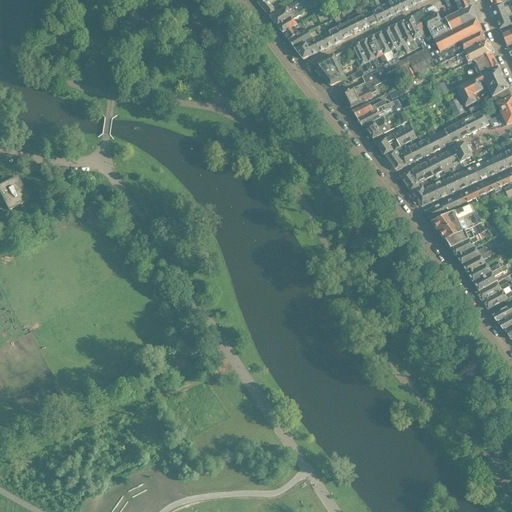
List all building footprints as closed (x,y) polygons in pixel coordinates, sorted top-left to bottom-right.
[(276,10),(269,1),(267,0),(261,0),(260,1),(259,0),(257,2),(270,17),(281,11),(279,8),(276,10)] [(395,15),(389,3),(387,0),(382,0),(385,5),(381,7),(387,19),(395,15)] [(397,0),(395,0),(389,3),(395,15),(403,11),(397,0)] [(407,0),(397,0),(403,11),(411,7),(407,0)] [(438,9),(446,5),(444,0),(437,0),(434,1),(438,9)] [(470,0),(464,0),(456,3),(458,9),(457,9),(458,13),(473,6),(470,0)] [(300,6),(297,1),(291,5),(294,10),(300,6)] [(378,9),(373,11),(378,22),(378,23),(387,19),(381,7),(381,8),(379,4),(377,5),(378,9)] [(290,6),(281,11),(270,17),(278,27),(294,16),(290,11),(293,9),(290,6)] [(364,6),(360,8),(364,15),(369,26),(378,22),(373,11),(367,14),(364,6)] [(426,17),(423,11),(412,16),(413,17),(423,38),(428,35),(424,29),(427,27),(428,29),(434,41),(477,19),(473,6),(458,13),(456,14),(453,16),(453,15),(442,21),(439,14),(438,15),(436,12),(426,17)] [(505,8),(504,6),(493,11),(496,20),(508,15),(505,8)] [(356,10),(358,13),(349,18),(350,19),(351,22),(355,20),(360,31),(369,26),(364,15),(360,8),(356,10)] [(302,11),(294,16),(278,27),(283,34),(294,27),(297,24),(294,20),(304,14),(302,11)] [(350,19),(349,18),(346,11),(342,13),(344,19),(345,21),(350,19)] [(511,24),(508,15),(496,20),(500,29),(511,25),(511,24)] [(423,38),(413,17),(405,21),(414,40),(418,38),(422,47),(426,45),(423,38)] [(345,21),(344,19),(337,23),(339,28),(337,29),(343,40),(343,39),(351,35),(346,24),(351,22),(350,19),(345,21)] [(399,59),(396,60),(391,63),(397,75),(407,70),(412,68),(417,77),(436,67),(449,61),(487,42),(482,31),(477,19),(434,41),(426,45),(422,47),(424,50),(401,61),(399,59)] [(355,20),(351,22),(346,24),(351,35),(360,31),(355,20)] [(414,40),(405,21),(397,25),(407,44),(411,42),(415,50),(418,49),(414,40)] [(294,27),(283,34),(288,41),(299,34),(296,29),(300,27),(303,32),(307,30),(302,22),(298,25),(297,24),(294,27)] [(339,28),(337,23),(326,29),(328,33),(330,32),(335,44),(343,40),(337,29),(339,28)] [(407,44),(397,25),(390,28),(400,48),(404,46),(408,54),(411,52),(407,44)] [(307,30),(303,32),(299,34),(288,41),(295,50),(306,44),(314,40),(322,36),(325,35),(320,26),(318,28),(317,27),(308,32),(307,30)] [(511,26),(511,27),(510,27),(501,31),(507,47),(511,44),(511,26)] [(400,48),(390,28),(382,32),(392,52),(396,49),(398,54),(394,56),(396,60),(399,59),(404,56),(400,48)] [(328,33),(325,35),(322,36),(327,48),(335,44),(330,32),(328,33)] [(392,52),(382,32),(375,36),(389,64),(391,63),(396,60),(394,56),(392,52)] [(322,36),(314,40),(320,52),(327,48),(322,36)] [(389,64),(375,36),(367,40),(377,59),(380,57),(383,63),(380,65),(381,67),(389,64)] [(320,52),(314,40),(306,44),(312,56),(320,52)] [(377,59),(367,40),(360,43),(369,63),(373,61),(378,69),(381,67),(380,65),(377,59)] [(487,42),(449,61),(452,64),(468,56),(471,63),(492,53),(487,42)] [(360,43),(352,47),(356,56),(361,67),(365,65),(368,71),(363,73),(364,76),(374,71),(369,63),(360,43)] [(312,56),(306,44),(295,50),(303,60),(312,56)] [(492,53),(471,63),(479,78),(499,68),(492,53)] [(340,68),(334,56),(314,66),(322,76),(340,68)] [(365,84),(344,94),(343,94),(344,95),(341,97),(345,102),(347,101),(351,109),(351,108),(373,98),(371,94),(377,91),(374,87),(388,80),(397,75),(391,63),(389,64),(381,67),(378,69),(374,71),(364,76),(362,77),(365,84)] [(346,79),(340,68),(322,76),(331,87),(346,79)] [(411,80),(417,77),(412,68),(407,70),(411,80)] [(499,68),(479,78),(457,89),(466,107),(477,102),(474,95),(484,90),(481,84),(485,82),(488,89),(505,81),(499,68)] [(361,70),(350,76),(353,81),(362,77),(364,76),(363,73),(361,70)] [(396,88),(400,96),(415,89),(411,81),(396,88)] [(454,81),(437,86),(439,94),(456,90),(454,81)] [(511,96),(505,81),(488,89),(491,95),(484,99),(486,102),(485,103),(488,109),(489,108),(497,105),(511,97),(511,96)] [(511,97),(497,105),(500,110),(494,113),(497,117),(511,110),(511,97)] [(455,118),(465,113),(459,100),(449,105),(455,118)] [(368,103),(352,111),(354,114),(354,116),(355,118),(357,118),(358,119),(384,106),(388,105),(385,101),(382,103),(371,107),(368,103)] [(384,106),(358,119),(363,127),(381,118),(379,114),(395,106),(393,102),(388,105),(384,106)] [(401,106),(404,113),(413,109),(410,102),(401,106)] [(500,110),(497,105),(489,108),(494,119),(497,117),(494,113),(500,110)] [(476,107),(469,111),(479,129),(489,125),(488,121),(483,112),(482,112),(482,111),(479,113),(476,107)] [(488,109),(483,112),(488,121),(489,121),(494,119),(489,108),(488,109)] [(494,119),(489,121),(491,125),(504,119),(507,126),(511,123),(511,110),(497,117),(494,119)] [(468,118),(463,121),(470,134),(479,129),(469,111),(465,113),(468,118)] [(382,135),(395,128),(393,125),(390,126),(387,123),(391,121),(388,117),(366,128),(374,139),(382,135)] [(461,139),(453,126),(451,120),(446,123),(449,128),(444,130),(451,144),(461,139)] [(470,134),(463,121),(453,126),(461,139),(470,134)] [(416,138),(410,126),(402,130),(408,143),(414,140),(416,138)] [(451,144),(444,130),(440,132),(437,127),(432,130),(442,148),(451,144)] [(408,143),(402,130),(393,135),(400,147),(405,144),(408,143)] [(442,148),(432,130),(430,131),(432,136),(427,139),(424,134),(422,135),(433,153),(442,148)] [(393,135),(385,139),(392,151),(395,149),(400,147),(393,135)] [(422,135),(416,138),(414,140),(424,157),(433,153),(422,135)] [(392,151),(385,139),(376,144),(384,155),(392,151)] [(408,143),(405,144),(416,162),(424,157),(414,140),(408,143)] [(469,145),(467,143),(454,149),(461,164),(462,167),(468,165),(473,164),(474,163),(475,163),(467,146),(469,145)] [(400,147),(395,149),(407,166),(416,162),(405,144),(400,147)] [(508,147),(510,151),(494,159),(500,172),(511,166),(511,148),(511,145),(508,147)] [(395,149),(392,151),(384,155),(385,156),(396,172),(407,166),(395,149)] [(454,149),(445,154),(452,168),(454,171),(457,170),(458,169),(456,166),(461,164),(454,149)] [(445,154),(436,158),(443,172),(452,168),(445,154)] [(436,158),(428,162),(437,179),(440,178),(439,174),(443,172),(436,158)] [(485,159),(482,160),(490,177),(500,172),(494,159),(486,162),(485,159)] [(475,167),(474,163),(473,164),(480,181),(490,177),(482,160),(478,161),(480,165),(475,167)] [(428,162),(419,167),(427,180),(433,177),(434,181),(437,179),(428,162)] [(473,164),(468,165),(470,169),(464,171),(471,185),(480,181),(473,164)] [(427,180),(419,167),(410,171),(419,187),(422,186),(428,183),(427,180)] [(462,168),(458,169),(457,170),(459,174),(455,176),(461,190),(471,185),(464,171),(463,172),(462,168)] [(419,187),(410,171),(400,177),(411,192),(419,187)] [(461,190),(455,176),(454,176),(452,172),(447,174),(449,178),(445,180),(451,194),(461,190)] [(511,186),(511,184),(508,175),(492,182),(496,193),(501,191),(500,188),(505,186),(506,189),(511,186)] [(0,193),(1,196),(0,197),(0,196),(0,203),(0,204),(4,202),(9,210),(27,201),(16,180),(5,185),(4,183),(0,185),(0,193)] [(445,180),(435,185),(442,198),(451,194),(445,180)] [(432,181),(428,183),(422,186),(432,203),(442,198),(435,185),(435,183),(433,184),(432,181)] [(496,193),(492,182),(475,190),(480,201),(485,199),(483,195),(493,191),(494,194),(496,193)] [(422,186),(419,187),(411,192),(422,207),(432,203),(422,186)] [(475,190),(459,197),(462,205),(478,198),(479,201),(480,201),(475,190)] [(462,205),(459,197),(443,204),(447,216),(453,213),(452,209),(462,205)] [(443,204),(425,212),(433,222),(447,216),(443,204)] [(453,213),(447,216),(433,222),(446,240),(455,236),(465,232),(478,226),(482,224),(473,204),(453,213)] [(487,230),(482,224),(478,226),(481,234),(487,230)] [(465,232),(455,236),(446,240),(451,249),(470,240),(475,237),(472,231),(466,233),(465,232)] [(470,240),(451,249),(457,257),(476,248),(472,244),(480,240),(477,236),(475,237),(470,240)] [(498,246),(488,252),(481,257),(463,266),(468,274),(486,265),(484,260),(491,256),(500,250),(498,246)] [(478,252),(476,248),(457,257),(463,266),(481,257),(488,252),(486,249),(483,251),(482,249),(478,252)] [(486,265),(468,274),(474,283),(505,266),(503,262),(489,269),(486,265)] [(505,266),(474,283),(480,292),(496,282),(498,281),(494,276),(507,270),(505,266)] [(496,282),(480,292),(476,293),(483,302),(509,287),(511,285),(511,279),(500,287),(496,282)] [(509,287),(483,302),(488,310),(511,296),(511,290),(511,291),(509,287)] [(511,304),(493,315),(499,324),(499,323),(511,315),(511,304)] [(511,315),(499,323),(505,331),(511,327),(511,315)] [(208,399),(216,396),(214,390),(205,393),(208,399)] [(275,511),(290,511),(281,498),(271,505),(275,511)]
